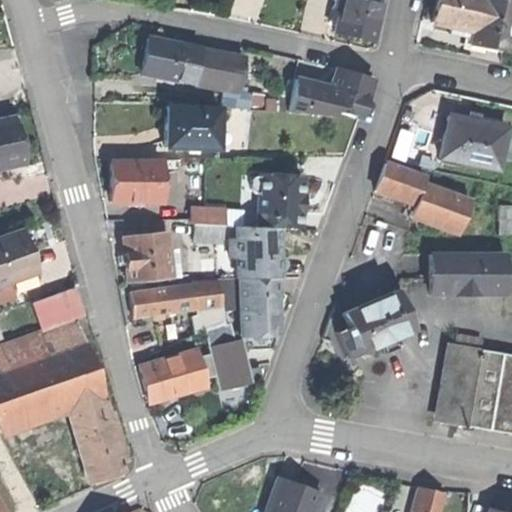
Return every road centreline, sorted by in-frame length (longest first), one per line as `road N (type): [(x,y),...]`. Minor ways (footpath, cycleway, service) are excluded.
road 1 (residential): [(35,26),(156,477)]
road 2 (residential): [(273,433),(399,67)]
road 3 (residential): [(399,67),(102,8),(35,26)]
road 4 (residential): [(273,433),(511,469)]
road 5 (residential): [(156,477),(273,433)]
